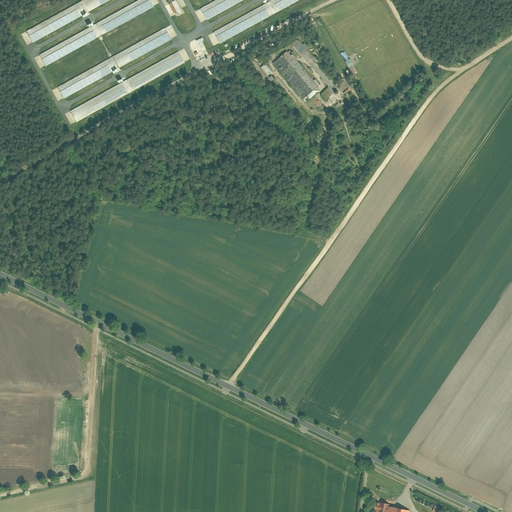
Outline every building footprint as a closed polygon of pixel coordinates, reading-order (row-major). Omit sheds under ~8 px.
[(82,0),(26,31),(32,43),(109,0),(82,0)] [(149,0),(138,0),(38,55),(45,67),(154,7),(149,0)] [(175,0),(167,0),(175,14),(181,11),(175,0)] [(215,0),(200,9),(206,20),(243,0),(215,0)] [(271,0),(213,32),(219,43),(297,0),(271,0)] [(165,28),(57,86),(63,98),(172,40),(165,28)] [(197,41),(200,49),(206,47),(203,39),(197,41)] [(299,41),(293,46),(330,87),(321,95),(326,101),(338,90),(332,83),(334,82),(314,60),(315,59),(306,49),(308,48),(304,44),(302,45),(299,41)] [(178,51),(69,111),(75,122),(184,62),(178,51)] [(286,51),(272,64),(305,103),(320,90),(318,88),(320,86),(315,80),(313,82),(294,59),(296,58),(289,51),(287,52),(286,51)] [(346,62),(345,62),(348,69),(349,68),(353,74),(355,72),(352,66),(353,65),(350,59),(348,60),(344,53),(342,54),(346,62)] [(254,59),(248,64),(266,86),(274,79),(272,76),(270,78),(268,76),(272,73),(265,64),(261,67),(258,64),(254,59)] [(398,115),(392,110),(386,117),(392,122),(398,115)] [(387,504),(375,502),(374,511),(377,511),(376,511),(408,511),(409,510),(387,506),(387,504)]
